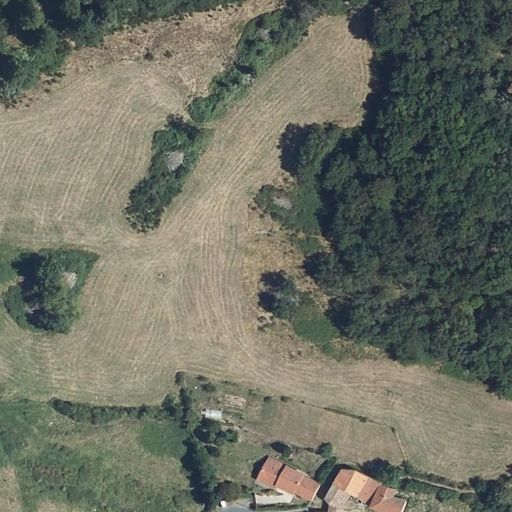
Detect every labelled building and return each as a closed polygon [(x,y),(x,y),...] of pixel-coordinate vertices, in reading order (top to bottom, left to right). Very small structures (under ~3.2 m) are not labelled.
[(297,491),(305,495),(311,483),(303,479),(304,475),(270,457),(260,475),(280,486),(295,493),(297,491)] [(382,486),(383,484),(353,473),(343,470),(335,485),(351,494),(359,498),(365,487),(379,493),(373,507),(383,511),(401,511),(407,502),(394,499),(396,490),(382,486)] [(280,486),(260,475),(258,479),(277,489),(280,486)] [(312,499),(319,487),(311,483),(305,495),(312,499)] [(344,505),(351,494),(335,485),(328,499),(337,506),(344,505)] [(360,498),(373,507),(379,493),(365,487),(359,498),(360,498)]
